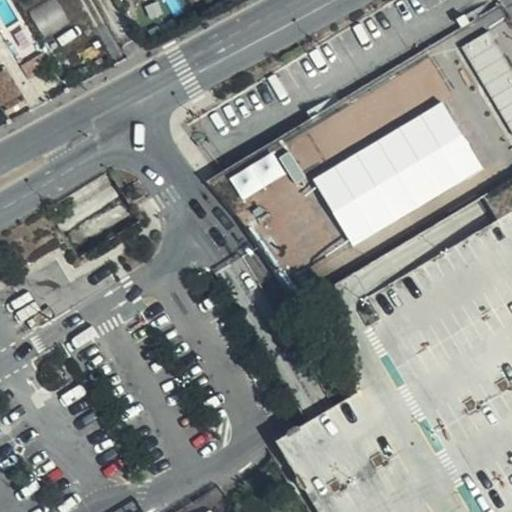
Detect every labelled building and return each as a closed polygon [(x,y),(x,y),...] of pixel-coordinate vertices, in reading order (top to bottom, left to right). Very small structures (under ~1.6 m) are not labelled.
[(300,125),(294,128),(309,154),(379,112),(396,137),(482,85),(493,79),(511,66),(511,17),(502,4),(368,86),(300,125)] [(28,79),(51,65),(45,55),(21,68),(28,79)] [(21,100),(4,110),(12,122),(29,112),(21,100)] [(294,128),(282,136),(299,161),(309,154),(294,128)] [(245,228),(246,229),(256,223),(238,198),(299,161),(282,136),(208,183),(245,228)] [(238,198),(256,223),(274,212),(315,187),(299,161),(238,198)] [(511,511),(511,181),(337,286),(337,317),(360,392),(279,441),(321,511),(511,511)]
